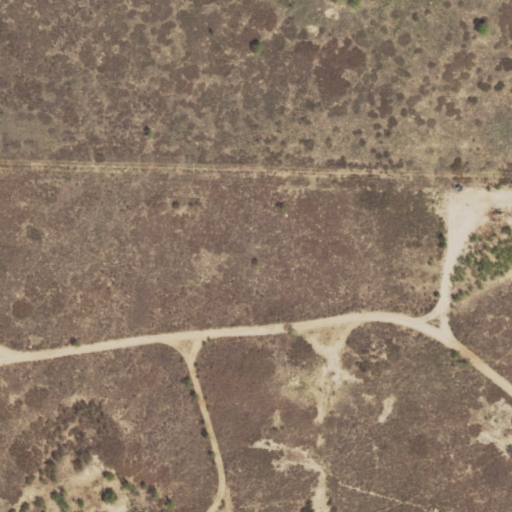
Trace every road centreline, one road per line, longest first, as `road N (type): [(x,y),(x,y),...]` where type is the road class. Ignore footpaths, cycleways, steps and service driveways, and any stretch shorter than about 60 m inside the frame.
road 1 (track): [(0,358),(472,345),(511,354)]
road 2 (track): [(361,350),(354,511)]
